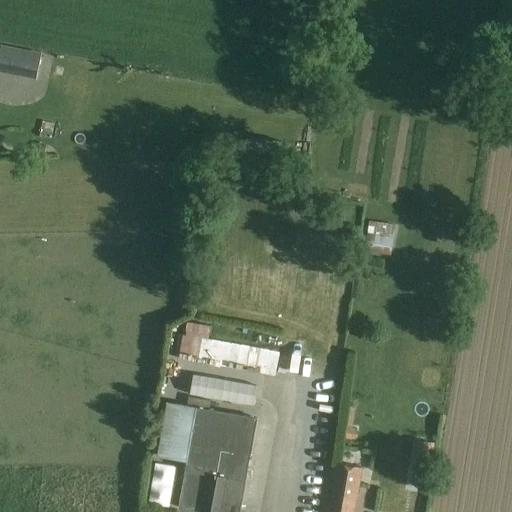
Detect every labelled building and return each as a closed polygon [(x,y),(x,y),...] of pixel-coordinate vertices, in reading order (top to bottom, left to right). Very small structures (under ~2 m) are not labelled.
[(0,69),(10,71),(14,47),(0,44),(0,69)] [(284,140),(251,135),(248,150),(281,155),(284,140)] [(390,254),(393,237),(361,232),(359,249),(390,254)] [(180,358),(275,375),(279,352),(184,335),(180,358)] [(268,399),(270,390),(246,385),(244,394),(268,399)] [(179,507),(204,511),(240,511),(257,418),(196,407),(168,402),(158,456),(187,461),(179,507)] [(336,463),(331,492),(358,496),(363,467),(336,463)]
